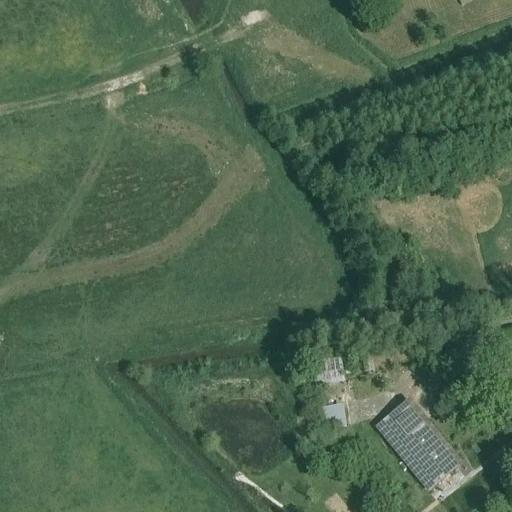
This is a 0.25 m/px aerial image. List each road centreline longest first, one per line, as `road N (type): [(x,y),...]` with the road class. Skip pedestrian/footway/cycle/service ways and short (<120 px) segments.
road 1 (track): [(264,0),(244,31),(181,62),(0,112)]
road 2 (track): [(116,86),(102,153),(68,212),(0,289)]
